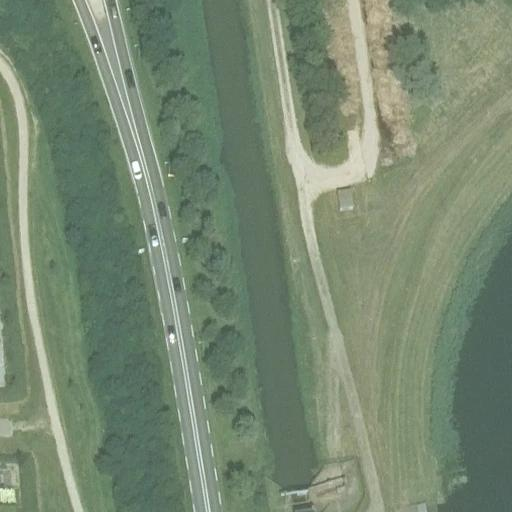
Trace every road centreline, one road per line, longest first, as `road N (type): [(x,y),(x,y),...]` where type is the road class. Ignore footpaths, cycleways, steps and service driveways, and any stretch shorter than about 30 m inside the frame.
road 1 (unclassified): [(371,511),(359,420),(301,195),(269,0)]
road 2 (unknown): [(0,53),(21,66),(40,114),(37,233),(102,511)]
road 3 (primary): [(205,511),(162,246),(129,117)]
road 4 (primary): [(78,0),(129,117)]
